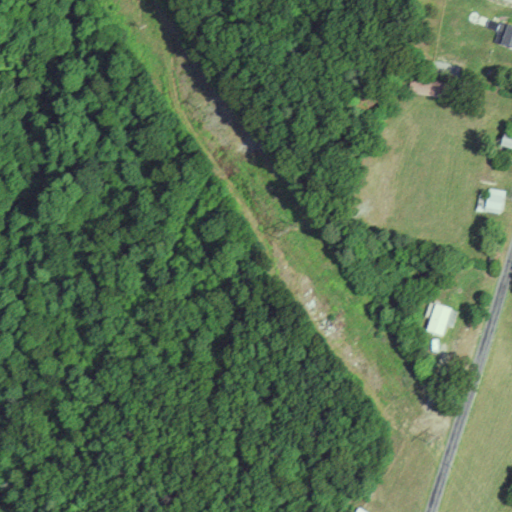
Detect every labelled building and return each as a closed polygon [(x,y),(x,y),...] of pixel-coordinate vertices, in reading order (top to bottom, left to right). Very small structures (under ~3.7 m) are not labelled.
[(500,43),(511,48),(511,24),(509,24),(500,43)] [(409,94),(448,99),(450,83),(411,77),(409,94)] [(501,145),(511,148),(511,133),(505,131),(501,145)] [(505,191),(489,188),(485,209),(501,213),(505,191)] [(446,336),(454,309),(435,304),(428,331),(446,336)]
